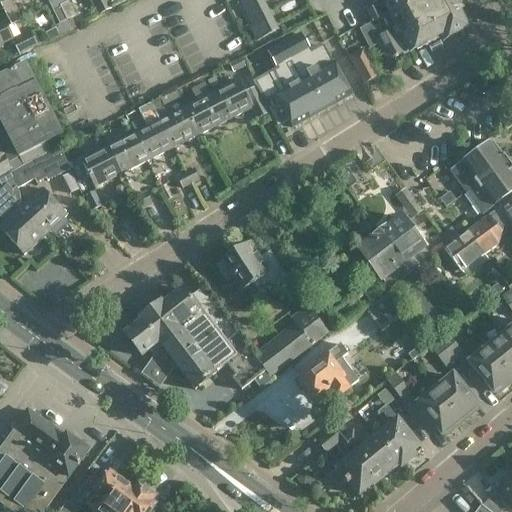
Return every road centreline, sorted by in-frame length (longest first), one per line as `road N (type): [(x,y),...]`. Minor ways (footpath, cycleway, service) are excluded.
road 1 (residential): [(503,44),(35,347)]
road 2 (secondary): [(270,511),(35,347)]
road 3 (residential): [(400,511),(511,415)]
